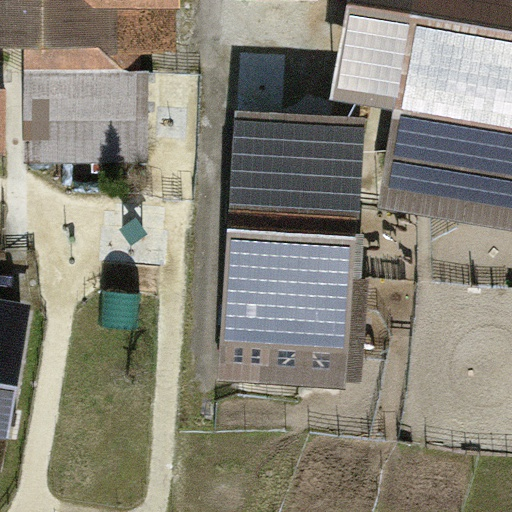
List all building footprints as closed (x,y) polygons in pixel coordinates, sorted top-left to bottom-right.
[(0,0),(0,49),(31,49),(153,49),(176,48),(175,0),(0,0)] [(511,0),(348,0),(333,88),(397,99),(380,198),(511,220),(511,0)] [(153,49),(31,49),(33,160),(150,163),(153,49)] [(11,66),(0,65),(0,157),(9,158),(11,66)] [(371,108),(239,99),(220,371),(352,380),(371,108)] [(33,298),(0,292),(0,429),(12,431),(33,298)]
